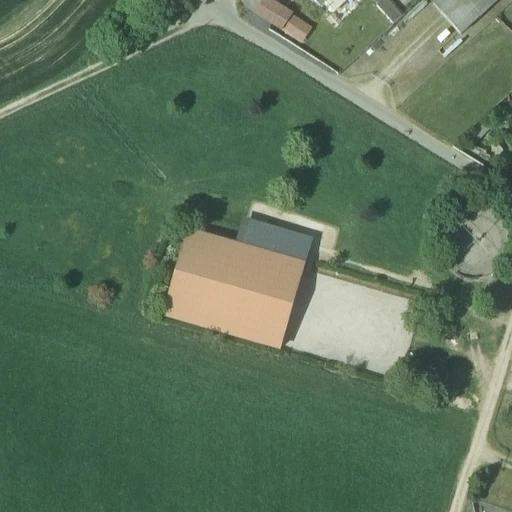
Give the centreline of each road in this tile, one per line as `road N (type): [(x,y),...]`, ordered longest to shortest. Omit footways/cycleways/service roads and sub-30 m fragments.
road 1 (residential): [(511,198),(213,8)]
road 2 (track): [(0,114),(213,8)]
road 3 (track): [(511,330),(456,511)]
